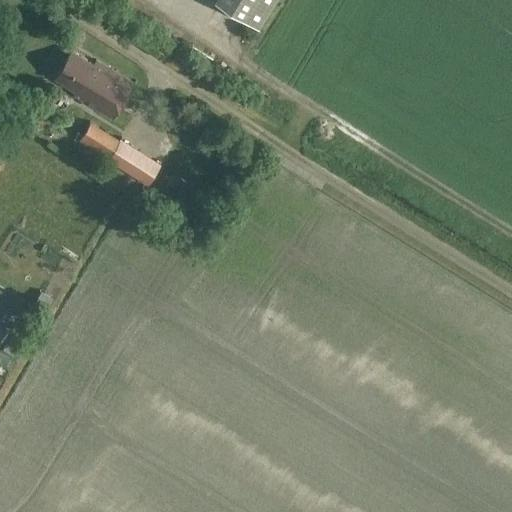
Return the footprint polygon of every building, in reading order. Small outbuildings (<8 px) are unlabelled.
[(260,29),(278,0),(217,0),(216,2),(260,29)] [(156,8),(150,15),(168,28),(173,21),(156,8)] [(92,64),(72,51),(55,80),(76,93),(74,96),(113,120),(134,85),(94,61),(92,64)] [(91,122),(79,142),(108,161),(121,140),(91,122)] [(146,123),(140,140),(156,145),(161,128),(146,123)] [(54,298),(42,292),(36,302),(49,309),(54,298)] [(0,305),(0,339),(1,340),(16,315),(0,305)]
